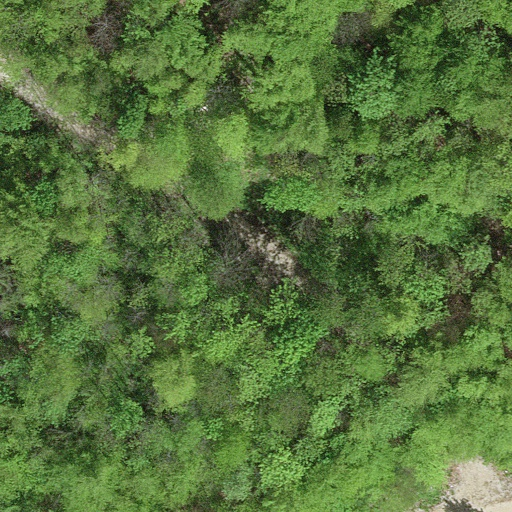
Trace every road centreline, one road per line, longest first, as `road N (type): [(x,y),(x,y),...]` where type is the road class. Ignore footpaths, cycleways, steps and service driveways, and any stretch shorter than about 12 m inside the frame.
road 1 (track): [(492,511),(414,389),(288,256),(168,154)]
road 2 (track): [(398,0),(168,154),(52,100),(0,53)]
